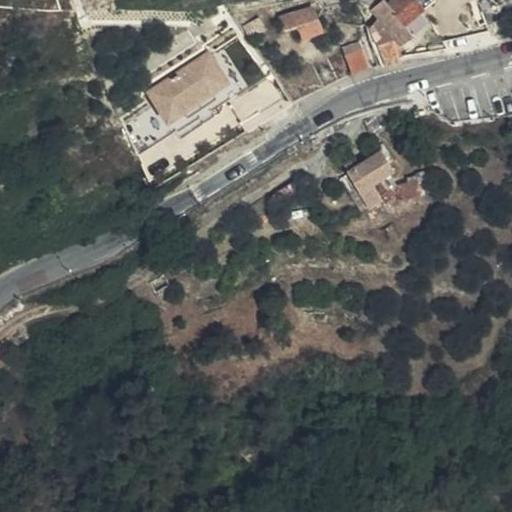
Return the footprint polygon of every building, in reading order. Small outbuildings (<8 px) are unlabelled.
[(390,9),(405,29),(424,13),(418,4),(422,0),(401,0),(399,1),(390,9)] [(281,12),(285,30),(302,25),(305,38),(326,33),(318,2),(281,12)] [(415,42),(410,35),(405,29),(390,9),(385,3),(377,12),(387,25),(406,47),(415,42)] [(267,29),(262,18),(247,25),(252,35),(267,29)] [(355,71),(370,66),(361,41),(346,46),(355,71)] [(393,69),(404,66),(394,43),(382,49),(389,69),(393,69)] [(211,50),(151,90),(173,123),(233,82),(211,50)] [(383,150),(351,172),(362,190),(382,177),(394,168),(383,150)] [(362,190),(373,207),(393,201),(386,186),(382,177),(362,190)] [(386,186),(393,201),(428,195),(423,180),(386,186)]
